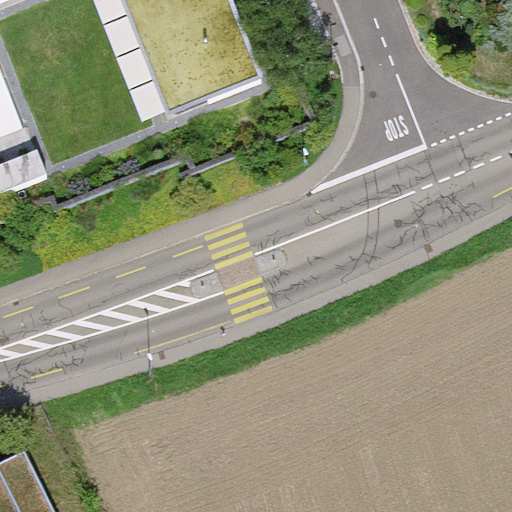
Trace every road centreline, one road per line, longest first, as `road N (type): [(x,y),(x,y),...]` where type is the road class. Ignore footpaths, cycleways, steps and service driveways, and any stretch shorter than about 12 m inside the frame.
road 1 (tertiary): [(438,187),(0,355)]
road 2 (residential): [(438,187),(363,0)]
